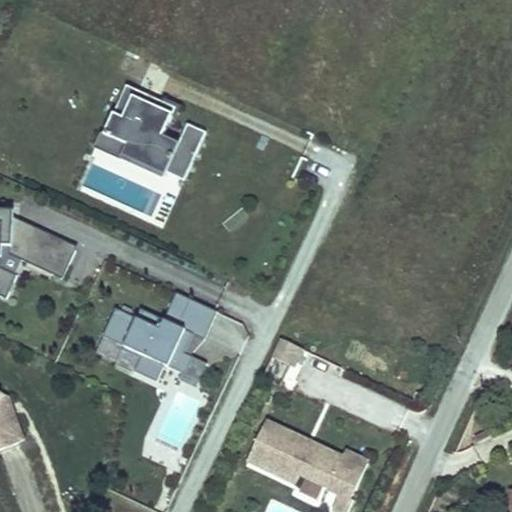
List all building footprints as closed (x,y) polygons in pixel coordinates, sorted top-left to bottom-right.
[(185,131),(177,150),(161,142),(170,121),(158,115),(161,108),(124,92),(102,141),(122,151),(117,162),(161,181),(163,178),(182,187),(204,139),(185,131)] [(173,114),(161,108),(158,115),(170,121),(173,114)] [(117,162),(122,151),(102,141),(97,152),(117,162)] [(9,227),(9,221),(0,220),(0,252),(5,252),(5,261),(19,267),(32,238),(9,227)] [(47,280),(60,251),(32,238),(19,267),(47,280)] [(58,285),(71,256),(60,251),(47,280),(58,285)] [(218,315),(178,296),(166,322),(142,311),(138,319),(119,310),(106,336),(127,346),(125,350),(141,357),(135,370),(157,380),(163,367),(185,377),(193,360),(184,356),(188,350),(194,337),(205,342),(218,315)] [(294,371),(302,353),(281,343),(272,361),(294,371)] [(0,399),(0,454),(21,447),(25,446),(15,418),(0,411),(0,405),(2,400),(0,399)] [(10,404),(2,400),(0,405),(0,411),(15,418),(10,404)] [(340,477),(345,465),(344,465),(267,428),(248,467),(297,491),(301,482),(330,495),(329,497),(341,502),(335,511),(352,511),(355,508),(352,506),(361,487),(340,477)] [(361,487),(370,469),(348,458),(344,465),(345,465),(340,477),(361,487)]
